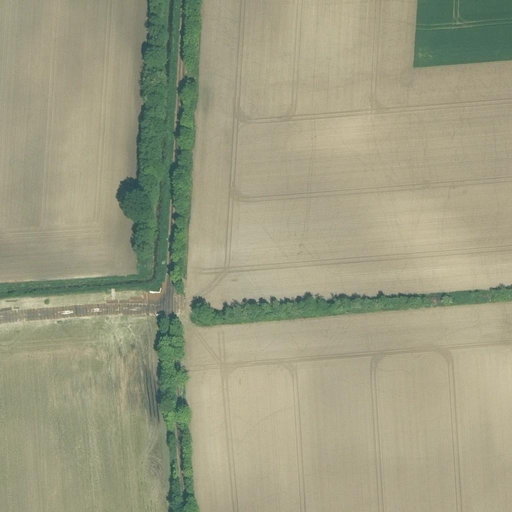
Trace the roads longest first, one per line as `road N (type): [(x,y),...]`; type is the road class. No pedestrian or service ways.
road 1 (track): [(187,511),(169,279),(185,0)]
road 2 (track): [(0,306),(152,300),(171,317)]
